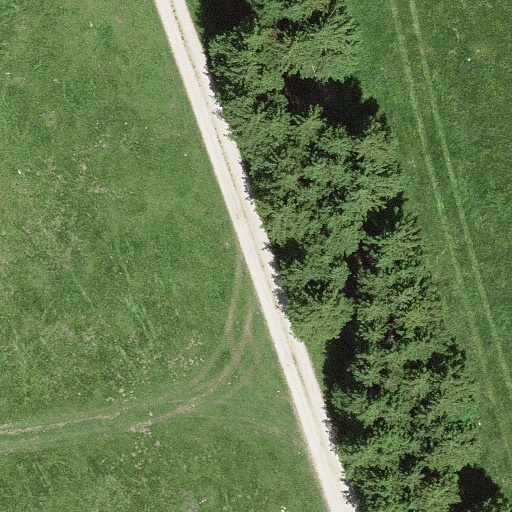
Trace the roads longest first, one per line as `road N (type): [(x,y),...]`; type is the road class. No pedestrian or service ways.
road 1 (track): [(348,511),(171,0)]
road 2 (track): [(0,432),(301,376)]
